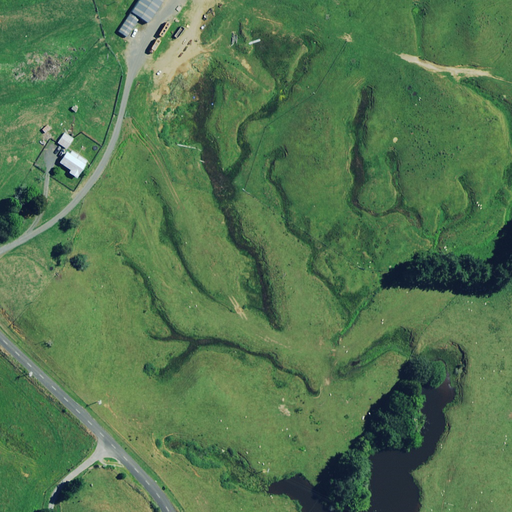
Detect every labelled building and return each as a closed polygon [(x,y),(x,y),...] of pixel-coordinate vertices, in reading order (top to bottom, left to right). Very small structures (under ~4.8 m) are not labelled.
[(159,0),(134,0),(129,9),(147,20),(159,0)] [(137,14),(129,9),(116,28),(125,34),(137,14)] [(201,29),(190,22),(183,34),(193,41),(201,29)] [(50,128),(47,125),(42,130),(45,133),(50,128)] [(45,135),(41,132),(36,138),(40,142),(45,135)] [(73,139),(64,133),(57,143),(66,149),(73,139)] [(87,161),(72,151),(70,154),(66,152),(59,163),(70,170),(69,173),(76,178),(87,161)]
